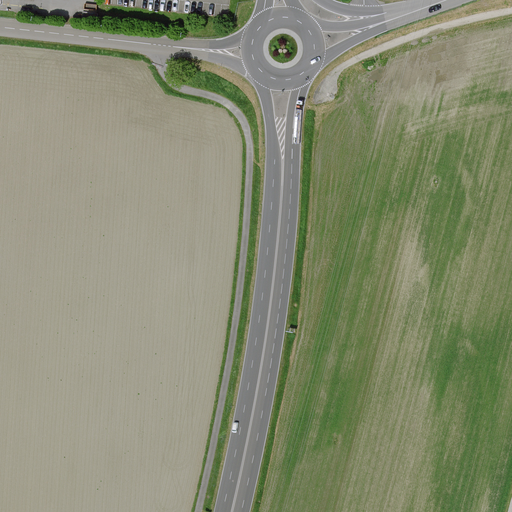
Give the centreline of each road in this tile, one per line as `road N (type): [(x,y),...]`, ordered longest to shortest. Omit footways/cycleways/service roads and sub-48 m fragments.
road 1 (track): [(196,511),(233,334),(250,140),(229,105),(171,84),(161,70),(163,46)]
road 2 (primary): [(282,182),(257,387),(231,511)]
road 3 (track): [(319,102),(353,60),(430,29),(511,10)]
road 4 (unclassified): [(0,27),(192,48)]
